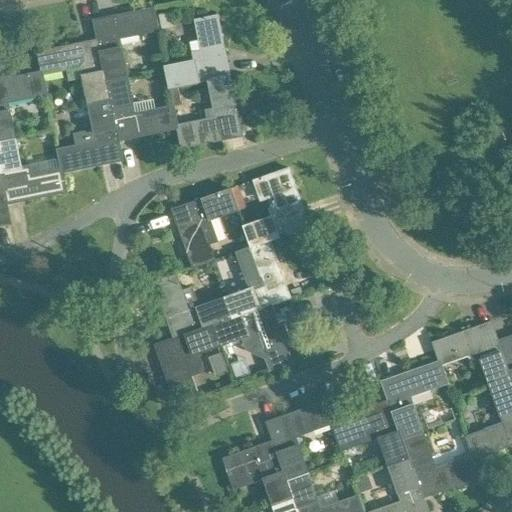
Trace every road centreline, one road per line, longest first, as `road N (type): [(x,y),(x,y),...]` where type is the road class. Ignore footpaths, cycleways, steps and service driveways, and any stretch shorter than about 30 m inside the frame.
road 1 (residential): [(131,194),(339,125)]
road 2 (residential): [(445,279),(389,248),(339,125)]
road 3 (residential): [(126,377),(115,285),(131,194)]
road 4 (residential): [(3,258),(131,194)]
road 5 (residential): [(234,406),(360,355)]
road 6 (residential): [(339,125),(293,0)]
